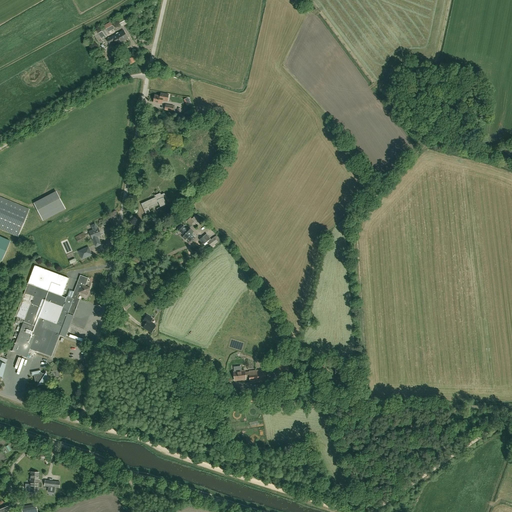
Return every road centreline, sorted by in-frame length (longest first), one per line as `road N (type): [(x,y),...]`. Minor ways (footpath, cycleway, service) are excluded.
road 1 (track): [(427,143),(359,219),(367,488),(378,511)]
road 2 (unclassified): [(79,421),(147,75)]
road 3 (track): [(79,421),(349,511)]
road 4 (track): [(255,511),(0,425)]
road 5 (unclassified): [(0,144),(112,83),(147,75)]
road 6 (track): [(377,511),(511,418)]
road 7 (track): [(364,393),(511,404)]
